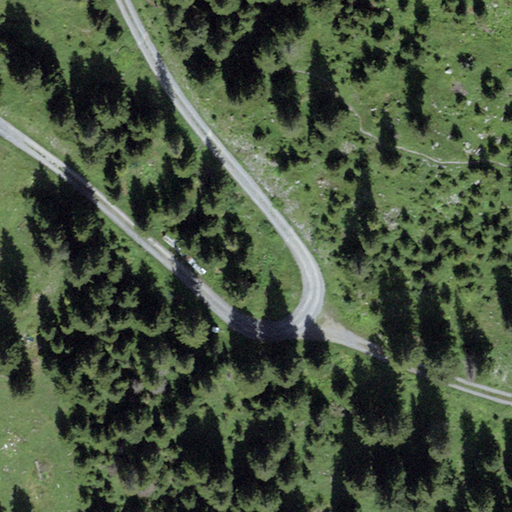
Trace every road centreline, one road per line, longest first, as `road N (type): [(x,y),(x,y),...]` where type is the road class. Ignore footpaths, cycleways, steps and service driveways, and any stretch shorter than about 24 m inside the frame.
road 1 (track): [(122,0),(185,110),(308,266),(311,309),(302,326),(256,331),(229,317),(103,204),(0,127)]
road 2 (track): [(511,401),(302,326)]
